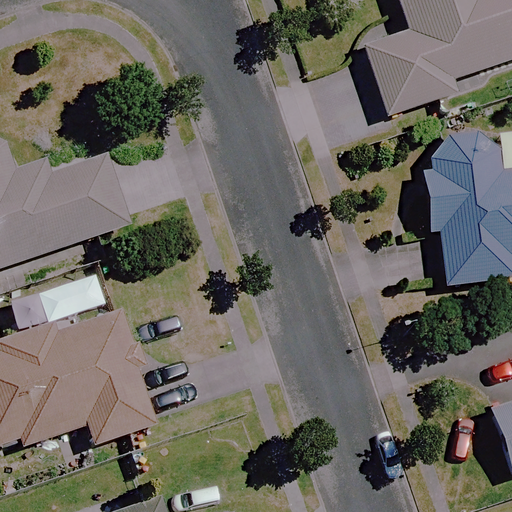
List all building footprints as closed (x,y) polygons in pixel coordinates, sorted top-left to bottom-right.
[(511,0),(392,0),(404,35),(359,49),(383,122),(455,98),(450,85),(511,63),(511,0)] [(511,174),(499,176),(496,154),(473,136),(444,141),(427,164),(428,175),(418,176),(426,238),(435,237),(442,292),(511,282),(510,265),(511,264),(511,174)] [(12,173),(3,148),(0,146),(0,272),(128,229),(104,158),(49,176),(44,162),(12,173)] [(0,448),(15,444),(18,452),(82,431),(89,452),(153,430),(134,373),(142,371),(134,347),(131,348),(119,313),(55,335),(52,326),(0,343),(0,448)] [(511,406),(487,415),(510,483),(511,482),(511,406)] [(160,511),(157,503),(130,511),(160,511)]
